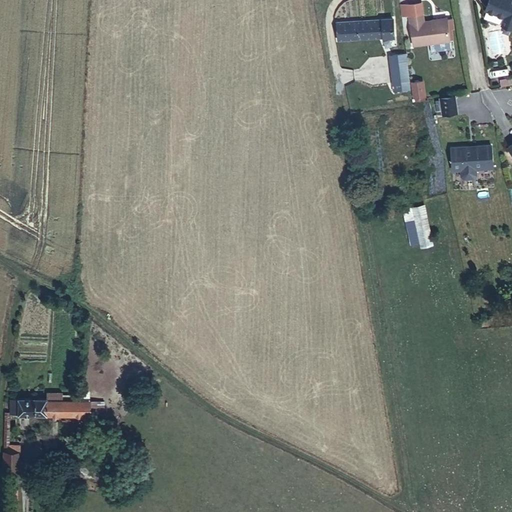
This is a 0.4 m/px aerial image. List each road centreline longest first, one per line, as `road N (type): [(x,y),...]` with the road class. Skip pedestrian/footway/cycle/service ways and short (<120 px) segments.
road 1 (track): [(334,0),(328,33),(410,511)]
road 2 (track): [(410,511),(219,415),(87,308),(0,260)]
